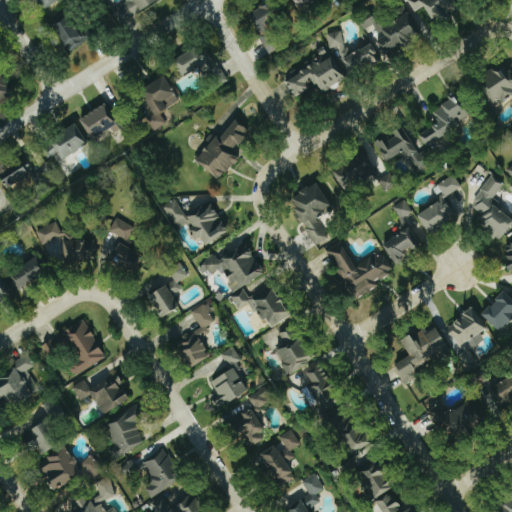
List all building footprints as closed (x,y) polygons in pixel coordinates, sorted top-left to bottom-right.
[(37,0),(44,10),(59,0),(37,0)] [(158,0),(126,0),(127,1),(111,12),(120,25),(158,0)] [(272,0),(248,14),(270,52),(285,44),(274,23),(284,18),(274,0),(272,0)] [(409,0),(416,12),(426,6),(434,21),(461,6),(457,0),(409,0)] [(380,27),(375,16),(363,22),(373,41),(377,40),(384,53),(420,34),(408,12),(380,27)] [(93,41),(90,31),(80,34),(74,16),(57,21),(66,50),(93,41)] [(328,34),(334,61),(345,59),(348,73),(380,66),(376,46),(348,52),(344,31),(328,34)] [(214,63),(207,45),(176,56),(183,75),(214,63)] [(347,78),(330,52),(286,80),(297,97),(311,88),(308,84),(315,80),(324,93),(347,78)] [(511,93),(511,67),(509,64),(483,80),(497,103),(511,93)] [(0,102),(14,95),(0,69),(0,102)] [(156,115),(148,118),(154,130),(167,124),(161,111),(180,103),(168,76),(143,87),(156,115)] [(471,120),(458,95),(433,109),(440,123),(419,133),(425,144),(471,120)] [(81,118),(93,140),(114,129),(116,133),(128,127),(118,107),(110,111),(107,104),(81,118)] [(197,161),(222,180),(240,156),(235,151),(251,130),(237,119),(222,139),(217,135),(197,161)] [(63,159),(89,144),(79,125),(43,145),(51,158),(60,153),(63,159)] [(419,154),(405,128),(377,144),(387,161),(406,151),(418,173),(433,165),(425,151),(419,154)] [(347,190),(377,170),(365,152),(336,172),(347,190)] [(1,171),(10,187),(35,174),(27,158),(1,171)] [(387,191),(398,184),(390,172),(379,180),(387,191)] [(431,234),(458,218),(446,197),(463,188),(455,175),(434,187),(442,201),(419,214),(431,234)] [(481,190),(490,197),(474,218),(501,240),(511,226),(511,216),(492,200),(504,185),(492,176),(481,190)] [(330,238),(318,215),(333,207),(320,182),(291,197),(316,245),(330,238)] [(187,216),(177,198),(163,206),(177,230),(188,223),(198,241),(203,238),(207,245),(230,232),(212,201),(187,216)] [(401,220),(413,213),(406,200),(394,207),(401,220)] [(130,240),(135,226),(117,218),(111,232),(130,240)] [(96,258),(93,238),(78,240),(77,229),(60,232),(59,226),(43,228),(48,264),(96,258)] [(395,262),(423,247),(412,227),(384,243),(395,262)] [(357,266),(343,241),(328,250),(356,299),(380,285),(377,281),(394,271),(383,252),(357,266)] [(142,252),(119,243),(112,261),(135,270),(142,252)] [(235,292),(266,274),(249,244),(219,261),(216,256),(198,266),(205,278),(221,268),(235,292)] [(12,269),(18,286),(46,276),(40,260),(12,269)] [(175,280),(149,296),(163,318),(181,307),(174,295),(183,289),(179,282),(190,276),(182,262),(169,270),(175,280)] [(0,303),(12,298),(3,277),(0,278),(0,303)] [(249,297),(245,290),(233,296),(240,310),(253,303),(262,321),(268,318),(272,326),(291,316),(275,284),(249,297)] [(483,315),(501,331),(511,319),(511,297),(505,291),(483,315)] [(194,366),(211,357),(201,336),(209,332),(206,327),(217,321),(208,303),(193,311),(201,328),(180,338),(194,366)] [(448,326),(460,347),(488,330),(476,309),(448,326)] [(107,358),(87,320),(43,344),(51,359),(73,347),(79,358),(68,364),(74,376),(107,358)] [(277,345),(287,373),(313,363),(299,325),(280,333),(283,343),(277,345)] [(411,356),(394,366),(405,384),(414,380),(409,372),(450,350),(439,327),(428,333),(426,329),(416,334),(415,333),(403,340),(411,356)] [(222,353),(229,366),(241,359),(235,346),(222,353)] [(40,390),(28,370),(36,366),(29,353),(15,362),(18,367),(0,378),(0,397),(7,410),(40,390)] [(345,401),(321,364),(308,373),(314,383),(308,386),(325,413),(345,401)] [(221,408),(249,390),(235,368),(212,383),(221,396),(215,400),(221,408)] [(130,401),(122,384),(124,383),(119,374),(90,388),(86,380),(73,387),(80,401),(94,394),(104,414),(130,401)] [(511,398),(511,377),(478,398),(488,413),(511,398)] [(257,409),(273,399),(266,387),(249,397),(257,409)] [(433,408),(443,439),(482,426),(474,403),(448,412),(445,404),(433,408)] [(146,442),(136,423),(146,418),(140,406),(105,424),(121,455),(146,442)] [(266,430),(253,408),(234,419),(251,448),(266,440),(261,432),(266,430)] [(353,454),(372,444),(353,410),(334,420),(353,454)] [(41,456),(62,444),(48,421),(28,433),(41,456)] [(280,437),(287,448),(285,449),(288,454),(302,445),(292,430),(280,437)] [(279,487),(295,480),(279,445),(263,453),(279,487)] [(53,464),(43,470),(56,491),(84,473),(67,446),(49,458),(53,464)] [(152,498),(184,479),(166,449),(132,469),(136,476),(142,472),(147,480),(143,483),(152,498)] [(105,469),(91,456),(80,467),(85,472),(84,473),(92,482),(105,469)] [(321,503),(317,494),(325,490),(317,474),(303,480),(310,495),(304,498),(309,508),(321,503)] [(101,496),(94,499),(96,505),(118,496),(111,478),(97,483),(101,496)] [(413,511),(409,504),(402,508),(394,494),(378,503),(383,511),(413,511)] [(118,511),(115,507),(108,511),(103,504),(96,508),(88,495),(71,506),(74,511),(118,511)] [(156,511),(176,511),(180,510),(180,511),(201,511),(192,496),(171,508),(164,495),(151,503),(156,511)] [(311,511),(303,499),(286,511),(311,511)] [(511,511),(511,503),(500,509),(501,511),(511,511)]
